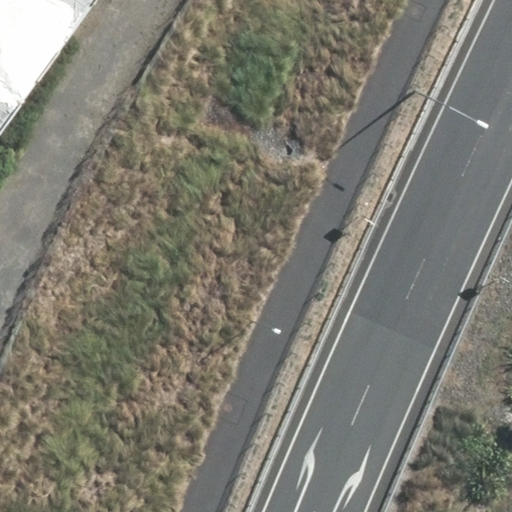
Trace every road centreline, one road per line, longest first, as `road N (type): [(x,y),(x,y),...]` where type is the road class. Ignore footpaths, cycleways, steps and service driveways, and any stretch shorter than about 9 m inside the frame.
road 1 (motorway): [(320,511),(511,103)]
road 2 (track): [(0,234),(16,197),(158,0)]
